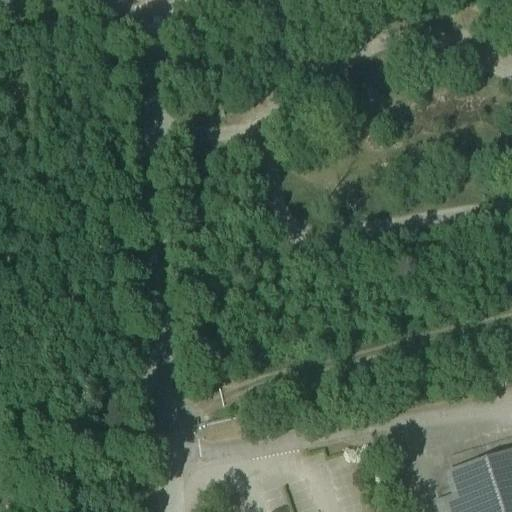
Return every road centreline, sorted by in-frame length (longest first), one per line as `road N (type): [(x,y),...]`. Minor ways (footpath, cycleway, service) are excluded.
road 1 (unclassified): [(165,380),(151,134),(158,0)]
road 2 (track): [(167,419),(273,380),(511,320)]
road 3 (residential): [(0,425),(165,380)]
road 4 (unclassified): [(172,511),(165,380)]
